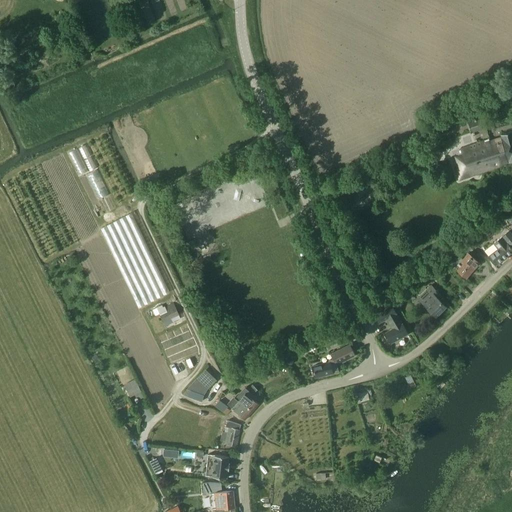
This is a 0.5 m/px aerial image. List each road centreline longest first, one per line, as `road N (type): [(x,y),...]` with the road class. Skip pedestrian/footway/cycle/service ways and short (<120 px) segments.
road 1 (unclassified): [(380,369),(252,76),(239,0)]
road 2 (unclassified): [(245,511),(247,446),(262,417),(300,394),(380,369)]
road 3 (unclassified): [(380,369),(420,349),(511,264)]
